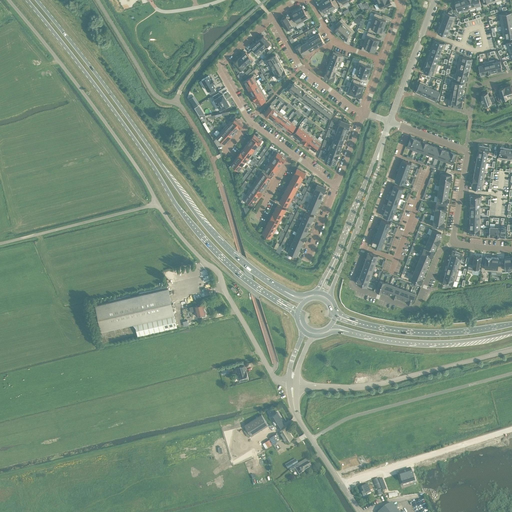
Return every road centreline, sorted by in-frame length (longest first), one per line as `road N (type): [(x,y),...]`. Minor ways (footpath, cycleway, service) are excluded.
road 1 (unclassified): [(289,383),(269,371),(215,270),(182,238),(130,156),(8,0)]
road 2 (primary): [(26,0),(205,241),(280,302)]
road 3 (primary): [(286,292),(200,220),(35,0)]
road 4 (residential): [(455,240),(439,252),(414,309),(350,286),(408,128)]
road 5 (unclassified): [(295,384),(371,385),(511,350)]
road 6 (residential): [(511,429),(342,483)]
road 7 (primary): [(346,331),(442,344),(511,332)]
road 8 (primary): [(511,324),(441,333),(352,321)]
road 9 (tertiary): [(330,297),(379,150)]
road 10 (residential): [(408,128),(467,151),(455,240)]
road 11 (residential): [(270,16),(301,67),(363,113)]
road 12 (tertiary): [(379,150),(326,275)]
road 13 (residential): [(249,121),(218,64),(270,16)]
road 14 (tertiary): [(390,122),(435,0)]
